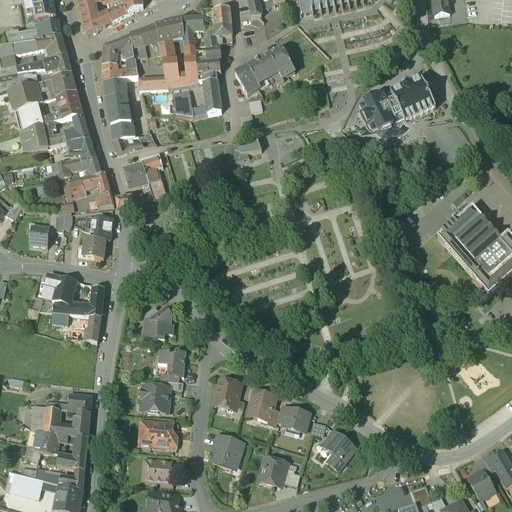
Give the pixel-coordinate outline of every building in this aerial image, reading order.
[(51,0),(32,4),(34,18),(35,24),(36,24),(48,21),(47,21),(55,19),(55,18),(51,0)] [(101,0),(94,2),(94,1),(93,1),(95,9),(98,7),(116,3),(115,0),(101,0)] [(121,0),(122,2),(124,10),(127,19),(143,12),(141,0),(121,0)] [(268,0),(263,1),(248,4),(251,23),(253,22),(254,23),(261,23),(261,22),(259,14),(263,13),(262,11),(275,9),(272,0),(268,0)] [(284,0),(272,0),(275,9),(286,6),(284,0)] [(297,0),(298,3),(295,3),(295,5),(298,4),(300,9),(297,10),(297,11),(300,11),(302,19),(300,21),(301,22),(303,20),(312,18),(312,21),(314,21),(313,18),(320,16),(321,19),(322,19),(322,16),(327,15),(328,18),(329,17),(329,14),(334,13),(335,16),(336,16),(336,13),(341,11),(342,14),(343,14),(343,11),(348,10),(349,13),(350,12),(350,9),(355,8),(356,11),(357,11),(357,8),(362,6),(363,10),(364,9),(364,6),(369,5),(372,7),(373,5),(371,4),(375,3),(376,0),(297,0)] [(93,1),(78,4),(86,38),(87,38),(105,29),(101,19),(98,21),(95,9),(93,1)] [(447,2),(432,4),(434,20),(438,19),(449,18),(447,2)] [(32,4),(25,5),(24,6),(27,19),(34,18),(32,4)] [(124,10),(122,10),(116,13),(120,22),(127,19),(124,10)] [(116,13),(101,19),(105,29),(120,22),(116,13)] [(230,13),(214,15),(215,26),(215,33),(231,32),(230,13)] [(214,15),(202,17),(203,22),(204,27),(215,26),(214,15)] [(55,19),(47,21),(48,21),(36,24),(35,24),(36,30),(37,30),(37,34),(19,37),(19,35),(7,36),(10,49),(11,49),(35,45),(61,39),(59,25),(57,25),(55,19)] [(203,22),(183,23),(183,24),(184,37),(191,37),(205,36),(204,27),(203,22)] [(183,24),(156,30),(159,46),(159,48),(168,46),(171,45),(184,42),(184,37),(183,24)] [(156,31),(141,36),(144,51),(151,48),(151,49),(159,46),(156,30),(156,31)] [(231,32),(215,33),(216,36),(216,43),(220,43),(232,42),(231,32)] [(141,36),(130,39),(133,55),(140,52),(144,51),(141,36)] [(216,36),(205,37),(206,46),(216,46),(216,36)] [(191,37),(184,37),(184,42),(185,46),(192,45),(191,37)] [(130,39),(116,46),(116,53),(124,54),(125,58),(123,58),(124,64),(126,64),(126,66),(135,65),(134,59),(133,57),(133,55),(130,39)] [(61,40),(35,45),(38,55),(45,54),(46,56),(48,64),(64,60),(61,52),(64,49),(61,40)] [(35,45),(11,49),(13,58),(14,58),(18,59),(38,55),(35,45)] [(116,46),(104,50),(103,70),(117,70),(118,65),(118,64),(119,60),(117,60),(116,53),(116,46)] [(168,46),(159,48),(160,53),(161,53),(161,58),(162,63),(171,61),(170,54),(168,46)] [(216,46),(206,46),(207,56),(217,54),(217,46),(216,46)] [(10,49),(0,50),(0,61),(13,58),(11,49),(10,49)] [(195,52),(186,53),(187,66),(197,65),(196,57),(195,52)] [(217,54),(207,56),(196,57),(197,65),(199,90),(204,89),(218,86),(217,80),(220,80),(219,66),(222,65),(221,54),(217,54)] [(268,61),(256,68),(269,90),(274,87),(272,84),(274,83),(279,91),(284,89),(286,93),(299,85),(297,80),(284,87),(283,85),(295,78),(282,54),(280,54),(268,61)] [(138,58),(134,59),(135,65),(137,74),(138,82),(141,98),(154,97),(147,62),(146,56),(138,58)] [(161,58),(147,62),(154,97),(169,96),(164,69),(163,66),(162,63),(161,58)] [(48,64),(44,65),(46,75),(46,76),(60,72),(61,80),(72,77),(67,59),(64,60),(48,64)] [(44,65),(36,66),(37,75),(46,75),(44,65)] [(135,65),(126,66),(127,69),(128,75),(131,75),(137,74),(135,65)] [(172,67),(171,67),(164,69),(169,96),(199,91),(199,90),(197,65),(187,66),(172,67)] [(36,66),(17,70),(18,78),(25,77),(32,76),(37,75),(36,66)] [(248,103),(269,90),(256,68),(248,73),(237,80),(236,82),(248,103)] [(17,70),(2,73),(0,73),(0,95),(5,94),(8,93),(28,89),(25,77),(18,78),(17,70)] [(103,70),(103,77),(103,86),(126,84),(132,83),(131,75),(128,75),(122,75),(118,75),(117,70),(103,70)] [(61,80),(52,82),(54,92),(57,102),(77,96),(72,77),(61,80)] [(52,82),(35,87),(38,96),(39,96),(54,92),(52,82)] [(421,82),(410,87),(409,86),(402,90),(402,91),(392,96),(390,97),(391,97),(394,104),(401,120),(404,124),(405,127),(436,112),(421,82)] [(126,84),(103,86),(105,102),(127,99),(126,84)] [(218,86),(204,89),(207,115),(208,122),(222,118),(218,86)] [(28,89),(8,93),(15,116),(38,108),(42,107),(39,96),(38,96),(35,87),(28,89)] [(42,107),(57,102),(54,92),(39,96),(42,107)] [(59,109),(79,104),(77,96),(57,102),(59,109)] [(391,97),(384,101),(387,107),(394,104),(391,97)] [(207,115),(193,116),(190,98),(174,101),(176,122),(194,125),(208,122),(207,115)] [(127,99),(105,102),(107,117),(129,113),(127,99)] [(378,99),(363,106),(365,109),(368,115),(363,117),(360,119),(359,119),(360,121),(358,122),(363,132),(365,131),(365,132),(366,133),(370,131),(375,129),(377,134),(379,138),(393,131),(391,127),(379,103),(379,101),(378,99)] [(387,107),(384,101),(379,103),(391,127),(396,124),(387,107)] [(54,127),(56,127),(73,123),(84,120),(79,104),(59,109),(52,111),(55,120),(42,124),(43,131),(54,127)] [(260,104),(249,107),(251,119),(263,116),(260,104)] [(394,104),(387,107),(395,123),(401,120),(394,104)] [(38,108),(15,116),(20,137),(43,131),(42,124),(38,108)] [(129,113),(107,117),(110,132),(132,128),(129,113)] [(84,120),(73,123),(77,134),(64,137),(65,140),(67,148),(72,147),(90,143),(84,120)] [(397,128),(397,129),(399,133),(406,129),(405,127),(404,124),(397,128)] [(54,127),(43,131),(45,138),(53,135),(56,135),(54,127)] [(132,128),(110,132),(113,148),(124,146),(132,144),(136,142),(133,127),(132,128)] [(379,138),(375,140),(376,142),(383,156),(406,145),(399,133),(397,129),(393,131),(379,138)] [(43,131),(20,137),(25,159),(48,153),(47,144),(45,138),(43,131)] [(372,136),(370,131),(366,133),(371,144),(376,142),(375,140),(379,138),(377,134),(372,136)] [(199,147),(194,132),(186,135),(191,149),(199,147)] [(366,133),(365,132),(357,136),(363,148),(371,144),(366,133)] [(53,135),(45,138),(47,144),(55,142),(53,135)] [(55,142),(47,144),(48,153),(67,148),(65,140),(55,142)] [(90,143),(72,147),(74,156),(84,154),(85,156),(93,154),(90,143)] [(132,144),(124,146),(126,159),(136,156),(133,149),(132,144)] [(136,156),(126,159),(124,146),(113,148),(120,171),(145,163),(142,154),(136,156)] [(187,146),(156,155),(158,160),(188,151),(187,146)] [(156,151),(142,154),(145,163),(158,160),(156,155),(156,151)] [(93,154),(85,156),(85,159),(82,160),(79,161),(71,162),(71,161),(69,161),(71,169),(81,169),(83,168),(84,175),(98,172),(93,154)] [(245,156),(225,162),(225,163),(226,162),(232,183),(231,183),(251,178),(250,173),(264,170),(263,170),(259,155),(259,154),(246,161),(245,156)] [(84,175),(83,175),(85,185),(92,184),(95,193),(103,191),(98,172),(84,175)] [(168,172),(160,175),(162,185),(171,182),(168,172)] [(83,175),(60,180),(61,184),(60,185),(61,186),(62,185),(62,188),(64,195),(70,194),(73,194),(73,193),(71,186),(78,184),(79,187),(85,185),(83,175)] [(160,175),(144,180),(151,201),(151,202),(160,199),(156,187),(162,185),(160,175)] [(144,180),(125,186),(131,207),(151,201),(144,180)] [(50,190),(51,198),(64,195),(62,188),(50,190)] [(2,190),(0,191),(0,207),(9,202),(2,190)] [(95,193),(84,196),(87,207),(101,202),(103,211),(112,208),(107,190),(103,191),(95,193)] [(87,207),(84,196),(72,200),(71,196),(64,198),(70,217),(88,211),(87,207)] [(160,199),(151,202),(153,207),(155,212),(162,209),(160,199)] [(153,207),(139,212),(138,207),(132,209),(133,214),(134,214),(135,221),(157,218),(155,212),(153,207)] [(112,208),(103,211),(104,214),(98,216),(100,224),(107,223),(116,223),(112,208)] [(162,209),(155,212),(157,218),(165,218),(164,214),(162,209)] [(171,212),(164,214),(165,218),(173,217),(182,216),(180,209),(171,211),(171,212)] [(126,215),(118,216),(120,230),(128,229),(136,228),(135,221),(134,214),(133,214),(126,215)] [(13,228),(20,232),(24,224),(19,217),(13,228)] [(0,218),(0,224),(7,231),(10,227),(0,218)] [(61,229),(62,232),(67,232),(71,231),(74,231),(73,228),(76,228),(75,219),(60,221),(61,229)] [(170,223),(162,223),(162,231),(170,232),(170,223)] [(496,254),(483,239),(484,239),(474,227),(459,241),(458,240),(443,253),(444,254),(439,258),(491,317),(511,298),(511,255),(510,254),(508,255),(505,252),(499,252),(496,254)] [(53,229),(52,239),(52,246),(66,247),(66,242),(67,232),(62,232),(61,229),(53,229)] [(114,235),(100,233),(97,254),(108,255),(112,256),(114,235)] [(52,246),(52,239),(31,237),(30,243),(34,243),(52,246)] [(52,246),(34,243),(32,261),(50,263),(52,246)] [(97,254),(87,253),(85,272),(106,274),(108,255),(97,254)] [(61,292),(51,290),(45,314),(55,316),(61,292)] [(84,298),(61,292),(55,316),(45,314),(41,327),(55,328),(70,329),(72,320),(76,305),(79,305),(81,305),(83,303),(84,298)] [(9,300),(2,298),(0,307),(0,308),(0,313),(6,315),(9,300)] [(106,302),(95,301),(93,321),(92,331),(93,331),(103,332),(106,302)] [(86,321),(72,320),(70,329),(86,331),(86,321)] [(161,330),(152,336),(146,335),(145,348),(152,348),(151,354),(167,355),(167,350),(175,351),(176,341),(174,341),(174,335),(176,334),(169,324),(161,330)] [(157,324),(146,331),(146,335),(152,336),(161,330),(157,324)] [(70,329),(55,328),(54,338),(69,340),(70,329)] [(103,332),(93,331),(90,346),(87,345),(85,355),(89,355),(89,356),(99,357),(103,332)] [(87,345),(68,343),(67,354),(85,355),(87,345)] [(188,369),(161,367),(160,379),(170,380),(169,392),(181,393),(186,394),(188,369)] [(25,394),(11,391),(10,398),(24,401),(25,394)] [(180,399),(181,393),(169,392),(163,391),(162,398),(163,398),(180,399)] [(184,400),(180,399),(163,398),(163,404),(173,405),(173,406),(183,407),(184,400)] [(232,401),(223,399),(216,424),(227,426),(227,427),(230,428),(230,427),(236,429),(237,429),(240,419),(243,406),(231,403),(232,401)] [(163,404),(146,403),(145,421),(146,421),(148,423),(147,427),(170,429),(173,406),(173,405),(163,404)] [(353,405),(349,403),(345,415),(349,416),(353,405)] [(48,415),(48,421),(61,423),(82,425),(92,426),(94,411),(69,409),(69,417),(48,415)] [(268,413),(257,410),(251,433),(261,435),(260,438),(271,441),(272,441),(275,430),(278,417),(267,414),(268,413)] [(40,445),(45,445),(48,421),(27,419),(26,437),(40,445)] [(240,419),(237,429),(236,429),(234,434),(243,437),(247,421),(240,419)] [(45,445),(58,447),(60,438),(61,423),(48,421),(45,445)] [(91,434),(92,426),(82,425),(81,433),(91,434)] [(289,430),(283,428),(282,432),(279,442),(285,443),(289,430)] [(282,432),(275,430),(272,441),(271,441),(271,443),(278,445),(279,442),(282,432)] [(300,432),(289,430),(285,443),(284,447),(307,453),(312,434),(300,431),(300,432)] [(91,434),(81,433),(80,441),(79,450),(89,451),(91,434)] [(67,439),(60,438),(58,447),(60,447),(65,448),(67,439)] [(80,441),(67,439),(65,448),(79,450),(80,441)] [(172,442),(159,441),(157,442),(155,442),(155,440),(146,439),(145,448),(143,448),(142,460),(152,461),(152,460),(153,460),(157,458),(167,458),(180,460),(180,456),(177,451),(173,451),(171,449),(172,442)] [(328,446),(316,443),(313,454),(325,457),(328,446)] [(60,447),(58,447),(45,445),(40,445),(37,461),(43,462),(42,466),(53,468),(56,468),(57,466),(59,454),(60,447)] [(65,448),(60,447),(59,454),(64,455),(79,455),(89,456),(89,451),(79,450),(65,448)] [(358,469),(335,452),(324,467),(338,477),(332,485),(340,492),(358,469)] [(247,463),(220,454),(215,469),(219,470),(215,482),(234,488),(237,479),(241,480),(247,463)] [(79,455),(78,462),(76,462),(75,472),(60,469),(58,479),(77,483),(86,484),(89,456),(79,455)] [(42,466),(37,483),(40,483),(38,492),(45,494),(47,495),(49,485),(53,468),(42,466)] [(503,474),(493,480),(499,490),(498,490),(504,500),(503,501),(506,506),(508,506),(509,508),(511,506),(511,489),(511,487),(503,474)] [(175,479),(157,478),(147,477),(145,495),(164,497),(176,498),(177,487),(174,487),(175,479)] [(289,484),(268,478),(262,502),(283,507),(284,503),(288,488),(289,484)] [(493,480),(487,484),(488,485),(493,493),(498,490),(499,490),(493,480)] [(86,484),(77,483),(76,491),(75,501),(85,504),(86,484)] [(62,488),(49,485),(47,495),(61,498),(62,488)] [(488,485),(483,488),(484,491),(489,499),(494,496),(488,485)] [(43,501),(45,494),(38,492),(16,486),(11,504),(40,511),(43,501)] [(76,491),(62,488),(61,498),(75,501),(76,491)] [(297,491),(288,488),(284,503),(299,507),(303,495),(297,493),(297,491)] [(484,491),(470,500),(476,511),(496,511),(489,499),(484,491)] [(43,501),(59,506),(61,498),(47,495),(45,494),(43,501)] [(176,498),(164,497),(163,504),(176,505),(176,498)] [(58,511),(83,511),(85,504),(75,501),(61,498),(59,506),(58,511)]
